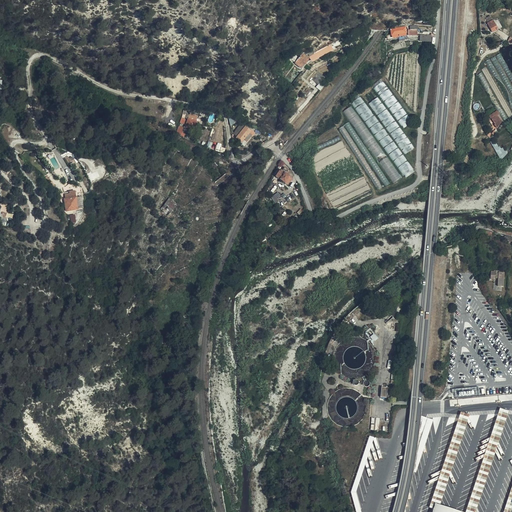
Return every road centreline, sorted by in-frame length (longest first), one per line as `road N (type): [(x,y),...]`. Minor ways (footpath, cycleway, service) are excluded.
road 1 (primary): [(400,511),(416,426),(454,0)]
road 2 (primary): [(449,0),(415,390),(395,511)]
road 3 (unclassified): [(440,0),(411,187),(321,223),(291,165),(268,146)]
road 4 (track): [(45,141),(10,144),(41,202),(40,225),(32,223),(28,198),(0,172)]
